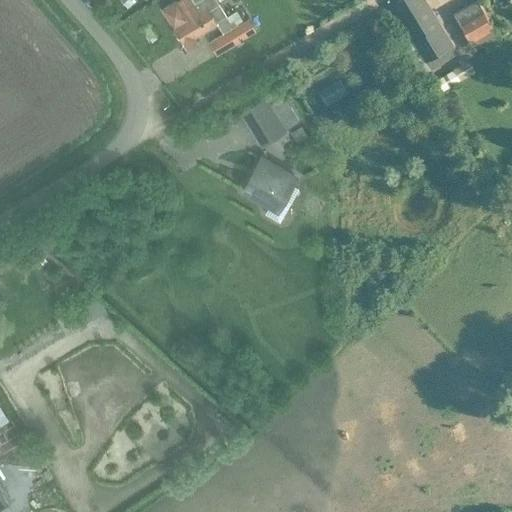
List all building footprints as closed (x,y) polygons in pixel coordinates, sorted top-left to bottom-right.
[(209,10),(218,5),(215,0),(179,0),(162,10),(173,28),(171,30),(173,32),(174,31),(183,45),(187,51),(198,44),(194,38),(218,24),(209,10)] [(397,0),(392,4),(427,60),(433,69),(460,51),(427,0),(397,0)] [(480,0),(456,14),(471,43),(496,29),(480,0)] [(255,31),(247,19),(210,41),(218,54),(241,41),(242,42),(243,41),(242,39),(255,31)] [(476,81),(490,75),(486,65),(452,80),(458,93),(477,85),(476,81)] [(284,130),(265,99),(243,113),(262,144),(284,130)] [(276,210),(295,177),(262,158),(243,191),(276,210)] [(18,409),(0,420),(0,429),(8,442),(30,429),(18,409)]
